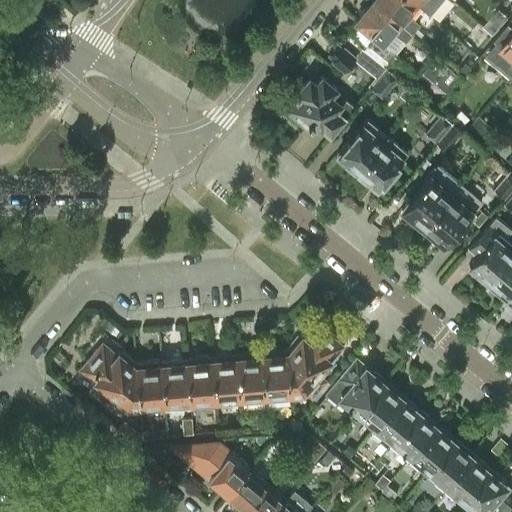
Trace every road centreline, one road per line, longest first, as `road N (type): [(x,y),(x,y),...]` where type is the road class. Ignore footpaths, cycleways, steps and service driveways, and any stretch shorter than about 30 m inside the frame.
road 1 (residential): [(202,136),(511,395)]
road 2 (residential): [(13,366),(87,282),(242,268)]
road 3 (residential): [(185,511),(13,366)]
road 4 (tertiary): [(0,184),(130,183),(188,147)]
road 5 (tertiary): [(202,136),(321,0)]
road 6 (tertiary): [(77,63),(88,99),(118,127),(145,141),(188,147)]
road 7 (tertiary): [(202,136),(121,74),(77,63)]
